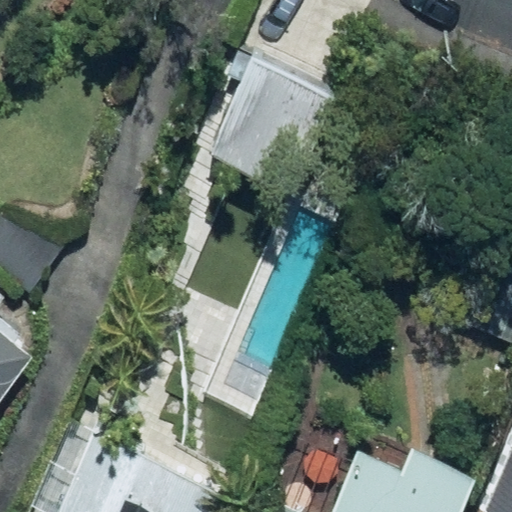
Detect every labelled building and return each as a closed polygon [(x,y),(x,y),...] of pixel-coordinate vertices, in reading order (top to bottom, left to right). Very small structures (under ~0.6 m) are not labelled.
[(343,88),(236,45),(200,136),(307,179),(343,88)] [(0,298),(12,282),(0,272),(0,373),(35,324),(0,298)] [(287,330),(192,289),(157,370),(252,411),(287,330)] [(211,511),(230,466),(80,407),(38,511),(211,511)] [(264,511),(460,511),(482,461),(414,432),(404,455),(361,436),(328,511),(323,511),(274,490),(264,511)] [(511,455),(495,495),(511,502),(511,455)]
